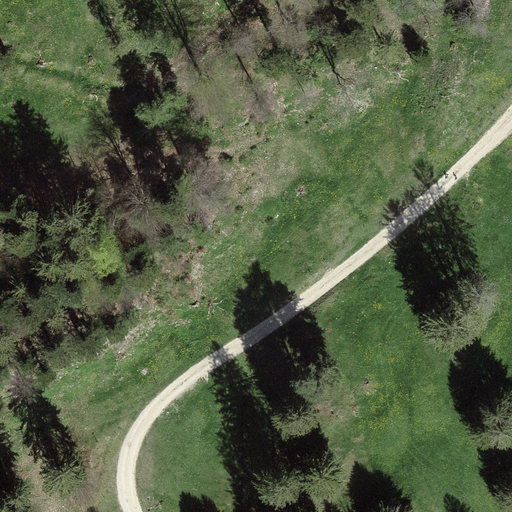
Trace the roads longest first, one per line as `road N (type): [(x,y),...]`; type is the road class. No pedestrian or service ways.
road 1 (track): [(127,511),(120,495),(125,450),(140,422),(191,374),(372,244)]
road 2 (track): [(372,244),(431,198),(511,110)]
